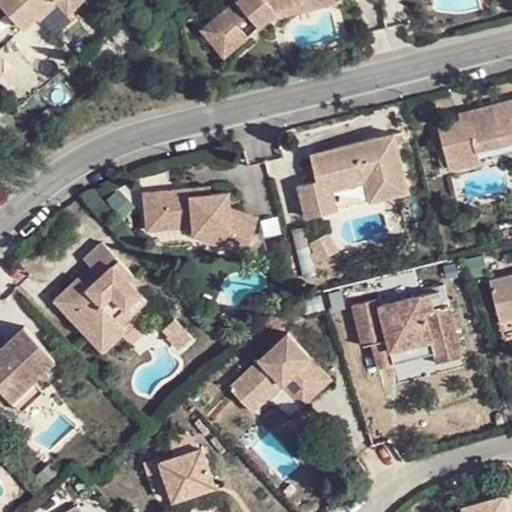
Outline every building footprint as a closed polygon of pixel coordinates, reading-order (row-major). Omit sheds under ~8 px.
[(0,0),(0,9),(21,32),(54,0),(0,0)] [(54,0),(68,16),(84,0),(54,0)] [(303,0),(238,0),(205,29),(220,46),(231,37),(241,48),(277,17),(276,8),(304,2),(303,0)] [(349,0),(303,0),(304,2),(276,8),(277,17),(350,2),(349,0)] [(230,57),(241,48),(231,37),(220,46),(230,57)] [(511,100),(474,109),(476,118),(465,121),(442,126),(452,168),(483,163),(480,153),(511,144),(511,100)] [(476,118),(474,109),(463,111),(465,121),(476,118)] [(361,177),(364,189),(368,203),(404,195),(391,137),(315,155),(320,180),(299,185),(307,218),(325,214),(322,198),(339,195),(336,182),(361,177)] [(339,195),(364,189),(361,177),(336,182),(339,195)] [(193,189),(178,190),(180,199),(195,197),(193,189)] [(236,232),(231,249),(248,255),(263,221),(232,208),(230,194),(195,197),(180,199),(178,190),(146,193),(150,231),(186,228),(190,234),(236,232)] [(342,210),(339,195),(322,198),(325,214),(342,210)] [(190,234),(231,249),(236,232),(190,234)] [(328,234),(314,240),(316,245),(311,247),(317,261),(336,254),(328,234)] [(88,290),(81,281),(79,280),(68,289),(88,313),(84,317),(103,337),(123,321),(115,314),(139,293),(129,282),(134,276),(103,242),(85,259),(94,269),(102,277),(88,290)] [(94,269),(81,281),(88,290),(102,277),(94,269)] [(511,279),(493,284),(503,324),(511,321),(511,279)] [(88,313),(68,289),(55,302),(102,353),(130,329),(123,321),(103,337),(84,317),(88,313)] [(383,301),(357,307),(369,354),(381,353),(387,376),(406,370),(403,355),(443,346),(448,356),(465,352),(450,292),(385,309),(383,301)] [(115,314),(123,321),(145,299),(139,293),(115,314)] [(22,330),(10,342),(16,350),(2,365),(0,362),(0,394),(11,406),(39,380),(56,364),(22,330)] [(232,392),(248,408),(276,382),(285,391),(302,409),(330,383),(287,340),(232,392)] [(16,350),(10,342),(0,351),(0,362),(2,365),(16,350)] [(443,346),(403,355),(406,370),(448,356),(443,346)] [(465,352),(448,356),(449,371),(467,367),(465,352)] [(50,393),(39,380),(11,406),(21,417),(50,393)] [(276,382),(248,408),(255,416),(285,391),(276,382)] [(212,492),(199,451),(155,464),(155,461),(142,466),(149,483),(164,478),(174,504),(212,492)] [(507,511),(502,496),(488,500),(492,511),(507,511)] [(492,511),(488,500),(462,507),(463,511),(492,511)]
